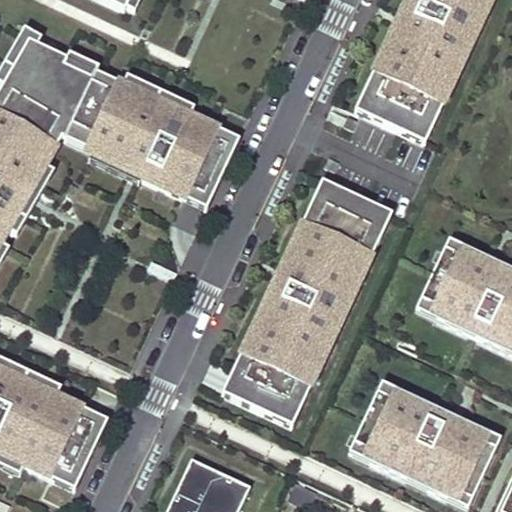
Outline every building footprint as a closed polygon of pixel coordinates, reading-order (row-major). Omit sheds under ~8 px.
[(91,0),(124,15),(125,13),(131,0),(91,0)] [(131,0),(125,13),(134,17),(142,0),(131,0)] [(408,0),(404,9),(403,12),(403,15),(406,20),(409,21),(400,40),(391,36),(385,49),(394,52),(387,67),(378,63),(363,96),(372,100),(363,120),(415,144),(424,125),(433,129),(448,96),(439,92),(450,69),(459,74),(489,10),(480,6),(482,0),(408,0)] [(493,0),(482,0),(480,6),(489,10),(493,0)] [(403,12),(404,9),(391,36),(400,40),(409,21),(406,20),(403,15),(403,12)] [(0,74),(0,89),(2,91),(28,46),(37,50),(41,43),(23,35),(0,74)] [(46,152),(53,139),(62,142),(64,144),(68,135),(96,148),(92,157),(110,165),(108,168),(182,203),(215,133),(189,121),(122,90),(95,77),(92,84),(63,71),(66,64),(37,50),(28,46),(2,91),(0,94),(0,249),(45,171),(53,157),(46,152)] [(387,67),(394,52),(385,49),(378,63),(387,67)] [(95,77),(96,77),(98,72),(68,58),(66,64),(63,71),(92,84),(95,77)] [(459,74),(450,69),(439,92),(448,96),(459,74)] [(126,81),(122,90),(189,121),(193,112),(126,81)] [(372,100),(363,96),(354,116),(363,120),(372,100)] [(424,125),(415,144),(424,148),(433,129),(424,125)] [(206,214),(238,144),(215,133),(182,203),(206,214)] [(68,135),(64,144),(92,157),(96,148),(68,135)] [(53,157),(62,142),(53,139),(46,152),(53,157)] [(138,189),(141,184),(108,168),(110,165),(92,157),(88,166),(138,189)] [(45,171),(8,236),(17,241),(54,176),(45,171)] [(330,190),(321,186),(312,205),(321,210),(330,190)] [(70,217),(100,228),(111,199),(81,188),(70,217)] [(382,214),(330,190),(321,210),(312,205),(297,238),(305,242),(298,257),(290,253),(284,266),(283,270),(284,274),(286,276),(288,278),(280,297),(271,293),(252,332),(261,336),(254,351),(245,347),(232,375),(275,395),(284,392),(294,370),(315,380),(315,379),(306,375),(317,352),(326,357),(356,293),(347,289),(357,266),(367,270),(382,238),(373,234),(382,214)] [(382,238),(391,219),(382,214),(373,234),(382,238)] [(305,242),(297,238),(290,253),(298,257),(305,242)] [(468,255),(447,245),(443,255),(464,264),(468,255)] [(1,249),(0,250),(0,270),(10,254),(1,249)] [(443,255),(419,305),(440,315),(435,325),(511,360),(511,286),(500,281),(504,272),(499,281),(492,277),(488,286),(479,282),(487,264),(468,255),(464,264),(443,255)] [(499,281),(504,272),(492,266),(487,264),(479,282),(488,286),(492,277),(499,281)] [(284,266),(271,293),(280,297),(288,278),(286,276),(284,274),(283,270),(284,266)] [(356,293),(367,270),(357,266),(347,289),(356,293)] [(511,275),(504,272),(500,281),(511,286),(511,275)] [(419,305),(415,315),(435,325),(440,315),(419,305)] [(252,332),(245,347),(254,351),(261,336),(252,332)] [(315,379),(326,357),(317,352),(306,375),(315,379)] [(0,375),(56,402),(61,392),(0,364),(0,375)] [(232,375),(221,399),(291,432),(315,380),(294,370),(284,392),(275,395),(232,375)] [(0,460),(19,469),(50,484),(83,414),(56,402),(0,375),(0,460)] [(401,398),(380,388),(376,398),(397,408),(401,398)] [(373,459),(369,468),(405,485),(409,476),(431,486),(426,495),(446,504),(450,495),(471,505),(495,454),(474,444),(479,434),(461,426),(458,433),(445,427),(448,420),(401,398),(397,408),(376,398),(352,449),(373,459)] [(50,484),(74,495),(107,425),(83,414),(50,484)] [(455,423),(448,420),(445,427),(458,433),(461,426),(455,423)] [(474,444),(495,454),(499,444),(479,434),(474,444)] [(352,449),(348,458),(369,468),(373,459),(352,449)] [(0,471),(15,478),(19,469),(0,460),(0,471)] [(240,488),(190,465),(171,506),(184,511),(239,511),(243,506),(234,502),(240,488)] [(409,476),(405,485),(426,495),(431,486),(409,476)] [(511,511),(511,479),(496,511),(511,511)] [(249,492),(240,488),(234,502),(243,506),(249,492)] [(463,511),(467,511),(471,505),(450,495),(446,504),(463,511)]
